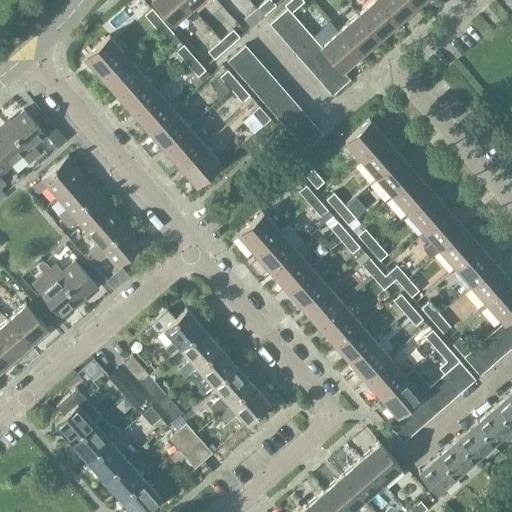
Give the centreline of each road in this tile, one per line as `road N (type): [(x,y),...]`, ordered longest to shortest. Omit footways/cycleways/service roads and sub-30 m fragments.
road 1 (residential): [(479,0),(396,71),(511,197)]
road 2 (residential): [(191,245),(0,416)]
road 3 (residential): [(191,245),(28,55)]
road 4 (residential): [(339,417),(191,245)]
road 5 (residential): [(339,417),(372,416),(409,457),(511,369)]
road 6 (residential): [(233,511),(339,417)]
